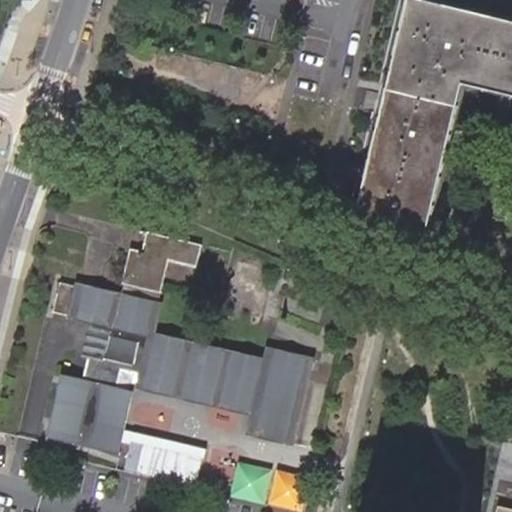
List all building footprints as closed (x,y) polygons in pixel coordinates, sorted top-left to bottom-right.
[(460,79),(511,92),(511,18),(438,0),(404,0),(353,218),(421,235),(460,79)] [(129,248),(121,283),(160,292),(168,258),(194,264),(199,243),(146,229),(141,251),(129,248)] [(306,363),(267,354),(265,363),(149,334),(156,306),(117,295),(56,280),(49,307),(95,319),(80,378),(116,387),(120,367),(140,373),(138,382),(253,411),(248,431),(288,441),(306,363)] [(160,292),(121,283),(117,295),(156,306),(160,292)] [(116,387),(80,378),(65,375),(49,437),(119,454),(125,430),(134,392),(116,387)] [(207,449),(125,430),(119,454),(117,470),(196,486),(207,449)]
